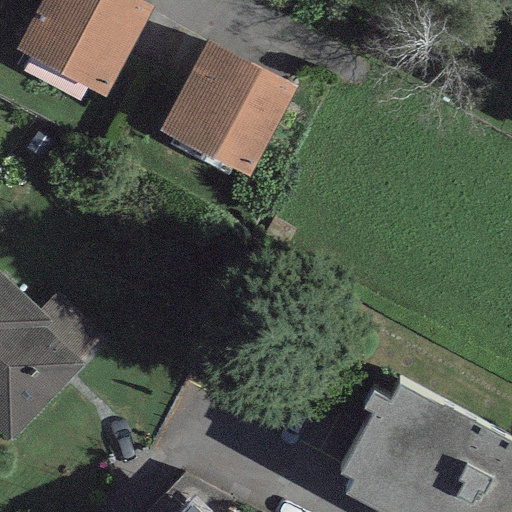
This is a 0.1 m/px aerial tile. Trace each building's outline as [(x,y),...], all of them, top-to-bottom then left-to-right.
[(148,0),(33,0),(16,34),(106,81),(148,0)] [(297,69),(207,19),(157,110),(248,159),(297,69)] [(0,258),(0,416),(10,427),(103,331),(56,286),(43,299),(0,258)] [(442,384),(397,360),(388,376),(372,367),(362,385),(372,390),(340,449),(353,456),(345,471),(423,511),(511,511),(511,418),(444,382),(442,384)] [(216,511),(193,488),(168,511),(216,511)]
